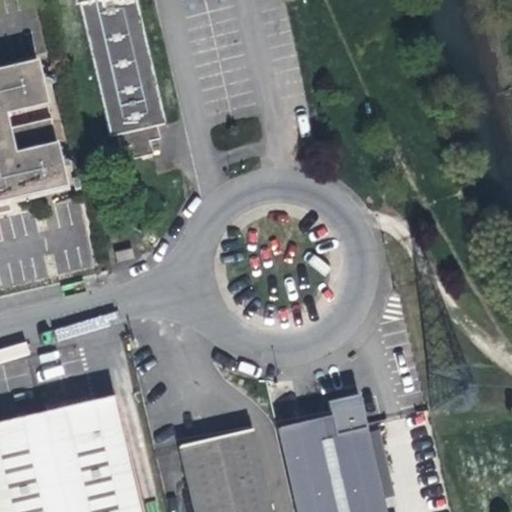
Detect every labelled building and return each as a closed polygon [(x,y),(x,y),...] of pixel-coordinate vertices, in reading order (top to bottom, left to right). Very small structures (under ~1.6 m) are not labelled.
[(74,0),(76,6),(80,5),(112,138),(119,136),(122,149),(132,147),(135,160),(157,155),(153,142),(163,140),(160,127),(168,125),(138,0),(74,0)] [(40,59),(0,68),(0,215),(14,212),(11,199),(69,186),(53,118),(11,128),(7,113),(50,103),(40,59)] [(0,421),(0,511),(140,511),(113,394),(0,421)] [(280,432),(298,511),(386,511),(363,411),(360,396),(328,404),(331,419),(280,432)] [(273,511),(254,431),(180,448),(195,511),(273,511)] [(175,452),(174,435),(156,436),(156,453),(175,452)]
